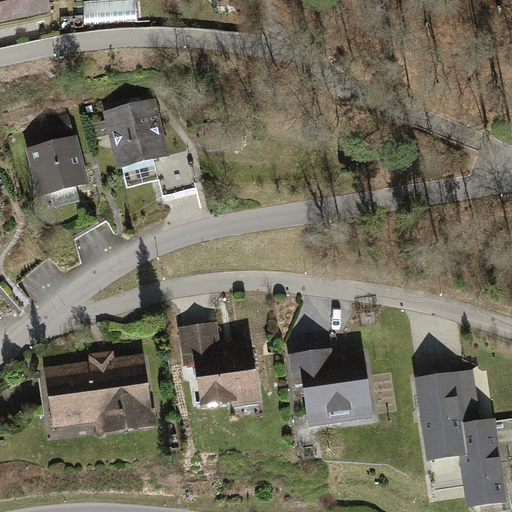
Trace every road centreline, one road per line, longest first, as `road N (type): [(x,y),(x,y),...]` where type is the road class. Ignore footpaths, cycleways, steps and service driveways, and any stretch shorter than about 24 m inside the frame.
road 1 (residential): [(0,60),(163,35),(268,37),(511,151)]
road 2 (residential): [(511,182),(174,235),(94,278),(56,309)]
road 3 (residential): [(56,309),(77,315),(231,278),(424,300),(511,327)]
